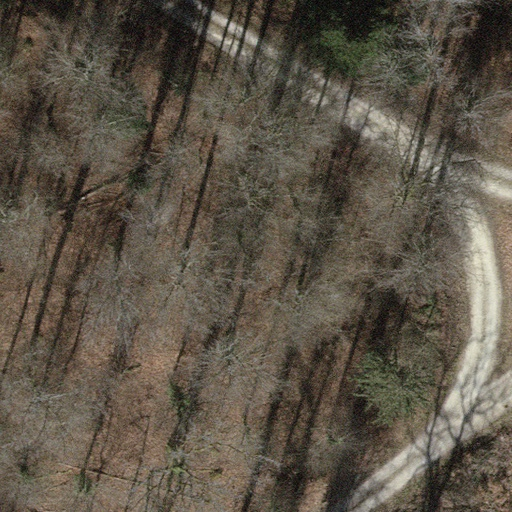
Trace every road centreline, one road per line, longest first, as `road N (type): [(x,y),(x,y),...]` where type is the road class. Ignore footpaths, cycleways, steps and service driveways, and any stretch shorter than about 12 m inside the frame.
road 1 (track): [(485,403),(462,181),(203,0)]
road 2 (track): [(511,383),(341,511)]
